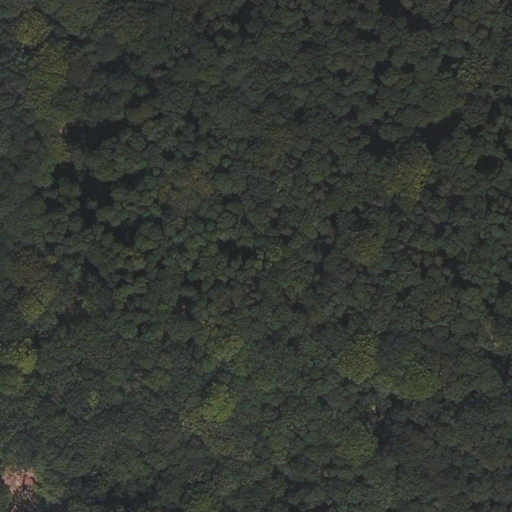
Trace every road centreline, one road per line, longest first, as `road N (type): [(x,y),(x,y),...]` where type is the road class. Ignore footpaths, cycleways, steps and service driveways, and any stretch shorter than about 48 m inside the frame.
road 1 (track): [(60,511),(19,303),(71,0)]
road 2 (track): [(191,511),(511,327)]
